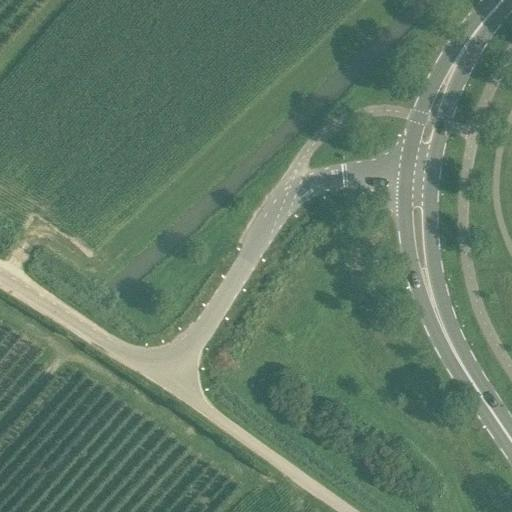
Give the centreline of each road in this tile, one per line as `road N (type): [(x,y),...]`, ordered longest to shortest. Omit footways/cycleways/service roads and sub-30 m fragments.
road 1 (unclassified): [(162,381),(289,190),(345,175),(417,175)]
road 2 (primary): [(511,437),(442,335),(422,268),(417,175)]
road 3 (unclassified): [(349,511),(162,381)]
road 4 (primary): [(417,175),(443,85),(505,0)]
road 5 (unclassified): [(162,381),(0,277)]
